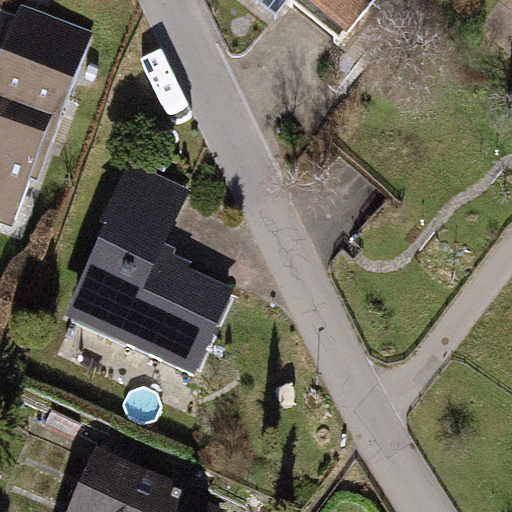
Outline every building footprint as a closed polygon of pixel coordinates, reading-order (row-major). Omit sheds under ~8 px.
[(342,46),(379,0),(251,0),(278,22),(291,5),(342,46)] [(72,99),(94,40),(33,18),(8,87),(0,83),(0,213),(20,220),(39,168),(36,167),(62,95),(72,99)] [(432,157),(384,112),(346,152),(395,197),(432,157)] [(114,237),(79,316),(133,340),(130,347),(198,377),(231,300),(157,268),(185,204),(132,180),(108,234),(114,237)] [(205,511),(105,466),(84,511),(205,511)]
